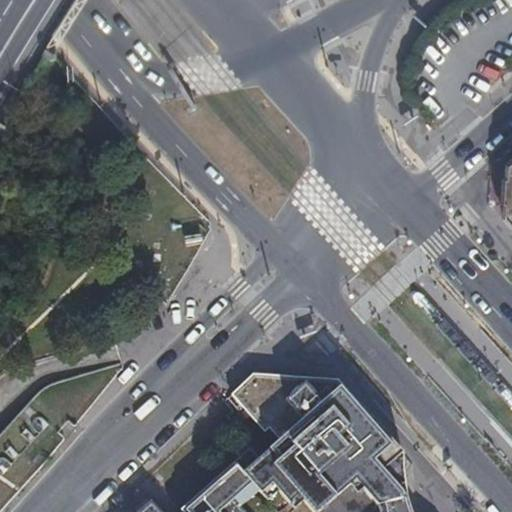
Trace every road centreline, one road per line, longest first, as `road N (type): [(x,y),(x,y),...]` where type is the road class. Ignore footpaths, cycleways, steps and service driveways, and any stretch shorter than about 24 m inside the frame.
road 1 (primary): [(52,0),(277,250)]
road 2 (primary): [(65,483),(277,250)]
road 3 (primary): [(65,483),(305,280)]
road 4 (primary): [(305,280),(511,509)]
road 5 (primary): [(80,0),(167,79),(266,55)]
road 6 (primary): [(379,180),(363,120),(366,82),(381,33),(407,0)]
road 7 (primary): [(511,324),(402,204)]
road 8 (primary): [(365,166),(266,55)]
road 9 (residential): [(511,106),(402,204)]
road 10 (primary): [(402,204),(305,280)]
road 11 (primary): [(266,55),(376,0)]
road 12 (primary): [(277,250),(365,166)]
